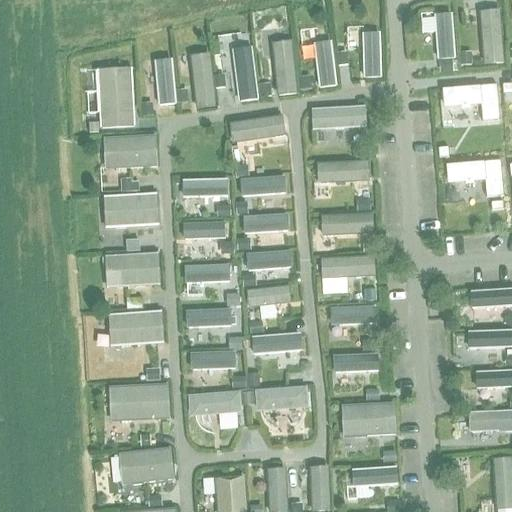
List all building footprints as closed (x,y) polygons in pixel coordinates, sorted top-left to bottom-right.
[(498,11),(477,12),(481,66),(482,66),(501,64),(498,11)] [(449,15),(432,17),(436,61),(453,59),(449,15)] [(377,34),(361,34),(362,79),(365,79),(378,78),(377,34)] [(289,42),(269,44),(274,96),(295,94),(289,42)] [(328,42),(312,44),(317,89),(334,87),(328,42)] [(231,50),(230,51),(236,102),(255,100),(248,48),(246,48),(231,50)] [(346,53),(334,54),(335,67),(347,65),(346,53)] [(470,53),(458,53),(458,67),(470,66),(470,53)] [(207,55),(187,57),(193,109),(214,108),(207,55)] [(169,61),(152,62),(156,106),(173,105),(169,61)] [(450,62),(437,62),(438,73),(451,73),(450,62)] [(96,70),(99,129),(133,128),(130,69),(96,70)] [(222,76),(213,77),(214,90),(224,89),(222,76)] [(308,77),(297,78),(298,91),(309,89),(308,77)] [(269,84),(257,86),(259,98),(270,97),(269,84)] [(511,84),(502,86),(502,95),(511,94),(511,84)] [(496,86),(441,91),(443,108),(480,105),(482,123),(499,121),(496,86)] [(185,90),(176,91),(177,104),(187,103),(185,90)] [(150,103),(139,104),(140,117),(151,116),(150,103)] [(312,110),(309,110),(310,131),(363,128),(362,108),(312,110)] [(279,117),(226,124),(230,145),(283,137),(279,117)] [(96,123),(86,124),(87,134),(96,133),(96,123)] [(154,137),(110,139),(112,170),(156,168),(154,137)] [(367,148),(354,148),(354,161),(368,160),(367,148)] [(447,149),(439,149),(440,158),(448,157),(447,149)] [(366,162),(314,165),(315,185),(367,182),(366,162)] [(500,162),(446,167),(447,184),(484,181),(486,199),(503,197),(500,162)] [(246,166),(233,168),(234,179),(247,177),(246,166)] [(282,178),(238,181),(239,198),(283,195),(282,178)] [(132,181),(119,181),(120,192),(133,191),(132,181)] [(226,182),(182,183),(182,200),(227,199),(226,182)] [(156,196),(112,199),(114,228),(158,226),(156,196)] [(367,202),(358,202),(358,214),(368,213),(367,202)] [(501,202),(490,203),(491,211),(502,210),(501,202)] [(245,203),(234,204),(234,216),(246,215),(245,203)] [(230,208),(217,208),(217,219),(230,219),(230,208)] [(285,215),(241,219),(241,235),(286,232),(285,215)] [(370,215),(319,217),(320,237),(371,235),(370,215)] [(222,224),(181,225),(181,240),(222,239),(222,224)] [(248,240),(234,241),(235,252),(248,251),(248,240)] [(139,241),(126,242),(126,253),(140,251),(139,241)] [(371,243),(361,243),(361,254),(371,253),(371,243)] [(231,244),(218,244),(218,255),(231,255),(231,244)] [(288,252),(244,256),(245,273),(289,269),(288,252)] [(157,255),(113,257),(115,288),(159,285),(157,255)] [(372,257),(319,260),(320,280),(373,277),(372,257)] [(227,266),(182,268),(182,285),(228,283),(227,266)] [(253,276),(240,277),(241,288),(254,287),(253,276)] [(286,287),(244,292),(246,309),(288,304),(286,287)] [(511,290),(469,293),(470,310),(511,307),(511,290)] [(373,292),(360,293),(361,304),(373,304),(373,292)] [(239,296),(226,296),(226,307),(239,307),(239,296)] [(143,301),(128,302),(128,313),(144,312),(143,301)] [(372,308),(328,310),(328,326),(330,326),(373,325),(372,308)] [(228,311),(183,312),(184,329),(228,327),(228,311)] [(161,313),(117,316),(119,347),(163,344),(161,313)] [(511,317),(508,314),(500,321),(509,330),(511,327),(511,317)] [(260,323),(247,324),(248,336),(261,334),(260,323)] [(511,331),(465,334),(466,350),(511,348),(511,331)] [(298,334),(249,339),(251,356),(299,352),(298,334)] [(239,339),(226,340),(227,351),(240,350),(239,339)] [(374,341),(361,342),(361,353),(374,353),(374,341)] [(232,354),(188,355),(188,372),(232,371),(232,354)] [(375,356),(331,357),(331,374),(334,373),(376,372),(375,356)] [(511,357),(503,357),(503,368),(511,367),(511,357)] [(157,370),(144,371),(145,382),(158,381),(157,370)] [(511,371),(474,374),(475,390),(511,388),(511,371)] [(256,375),(245,376),(246,388),(257,387),(256,375)] [(243,378),(230,379),(231,390),(243,389),(243,378)] [(165,387),(121,389),(123,422),(167,420),(165,387)] [(304,388),(253,392),(255,412),(306,409),(304,388)] [(377,391),(364,391),(365,402),(377,401),(377,391)] [(239,407),(253,406),(252,393),(238,394),(239,407)] [(237,394),(186,397),(187,418),(239,414),(237,394)] [(392,405),(348,407),(349,439),(393,436),(392,405)] [(511,412),(466,414),(467,434),(511,431),(511,412)] [(149,436),(140,436),(140,447),(150,447),(149,436)] [(169,449),(126,453),(129,484),(173,480),(169,449)] [(394,452),(381,453),(382,464),(394,463),(394,452)] [(511,503),(509,460),(491,461),(494,511),(511,510),(511,503)] [(456,462),(446,463),(447,473),(457,473),(456,462)] [(326,469),(308,469),(309,511),(328,511),(328,509),(326,469)] [(351,471),(351,472),(352,488),(396,485),(395,469),(351,471)] [(268,471),(264,471),(266,511),(285,511),(283,470),(268,471)] [(244,511),(243,479),(213,480),(214,511),(244,511)] [(164,496),(151,497),(152,508),(165,507),(164,496)] [(398,511),(398,503),(386,503),(386,511),(398,511)]
